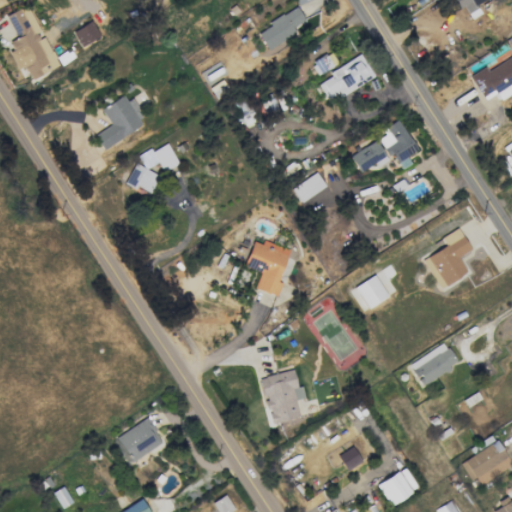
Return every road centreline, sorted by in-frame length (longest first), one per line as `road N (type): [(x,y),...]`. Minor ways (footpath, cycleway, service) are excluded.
road 1 (residential): [(0,94),(273,511)]
road 2 (residential): [(360,0),(511,232)]
